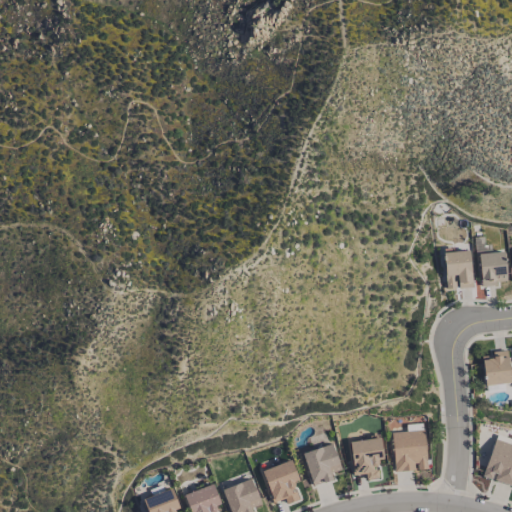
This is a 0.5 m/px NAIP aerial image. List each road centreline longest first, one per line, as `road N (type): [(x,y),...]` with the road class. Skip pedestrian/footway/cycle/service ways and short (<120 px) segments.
road 1 (residential): [(452,507),(461,444),(454,351),(473,327),(511,321)]
road 2 (residential): [(348,511),(402,504),(481,511)]
